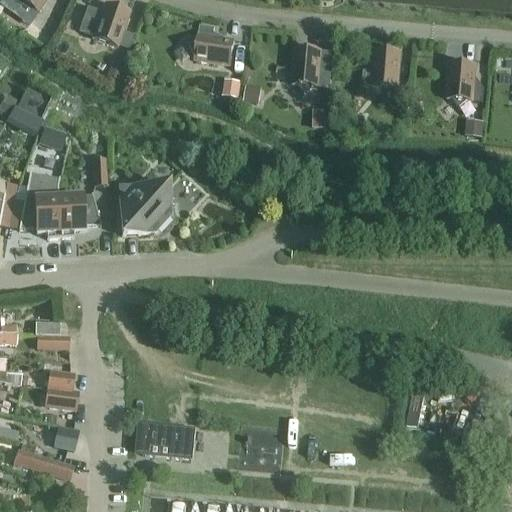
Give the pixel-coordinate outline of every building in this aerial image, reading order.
[(15,0),(37,15),(48,0),(15,0)] [(87,10),(78,34),(94,40),(93,42),(117,50),(129,16),(105,7),(102,16),(87,10)] [(50,23),(43,33),(51,39),(58,29),(50,23)] [(195,58),(194,64),(230,69),(234,44),(213,41),(214,31),(200,29),(197,44),(189,50),(195,58)] [(295,52),(292,88),(297,89),(304,97),(312,90),(317,91),(327,91),(329,77),(319,76),(321,54),(295,52)] [(375,53),(373,74),(363,73),(362,88),(372,89),(371,90),(397,92),(400,56),(375,53)] [(112,62),(106,79),(119,84),(125,67),(112,62)] [(450,66),(447,102),(452,103),(459,111),(467,104),(472,105),(482,106),(483,91),(474,90),(475,68),(450,66)] [(226,83),(224,99),(238,101),(241,85),(226,83)] [(245,89),(243,106),(258,108),(261,92),(245,89)] [(399,92),(397,108),(409,110),(411,93),(399,92)] [(16,107),(10,117),(38,133),(44,122),(16,107)] [(0,113),(0,122),(6,126),(9,119),(0,113)] [(467,124),(466,139),(481,140),(482,126),(467,124)] [(44,130),(38,145),(60,154),(66,138),(44,130)] [(105,165),(92,165),(93,190),(106,190),(105,165)] [(46,243),(60,242),(58,200),(57,190),(58,182),(29,177),(18,234),(19,234),(19,233),(36,232),(36,237),(47,237),(47,242),(46,242),(46,243)] [(135,191),(119,192),(120,208),(121,240),(153,238),(153,229),(160,222),(169,222),(167,190),(135,191)] [(58,200),(60,242),(74,242),(74,241),(72,241),(72,236),(83,235),(83,230),(99,229),(100,230),(101,230),(92,198),(90,198),(90,199),(58,200)] [(35,327),(35,339),(43,339),(59,339),(59,327),(56,327),(35,327)] [(0,337),(15,338),(15,330),(0,329),(0,337)] [(0,337),(0,347),(16,348),(16,338),(15,338),(0,337)] [(37,339),(36,353),(67,355),(68,355),(68,354),(69,340),(68,340),(63,340),(61,340),(58,340),(58,339),(43,339),(37,339)] [(49,375),(47,391),(73,395),(75,378),(49,375)] [(0,384),(3,385),(5,386),(4,387),(19,389),(20,379),(0,376),(0,384)] [(76,415),(77,410),(79,396),(73,395),(47,391),(44,411),(76,415)] [(144,426),(141,458),(191,462),(194,430),(144,426)] [(76,433),(57,429),(52,449),(72,453),(76,433)] [(11,467),(31,473),(35,460),(15,454),(11,467)] [(35,460),(31,473),(68,485),(72,472),(35,460)]
